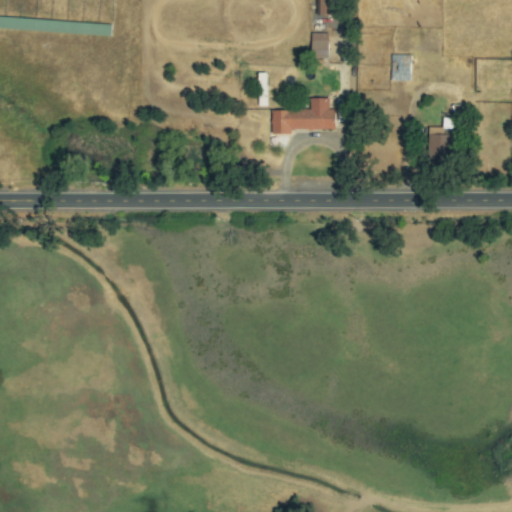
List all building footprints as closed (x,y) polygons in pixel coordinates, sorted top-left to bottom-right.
[(334,0),(317,0),(317,15),(334,15),(334,0)] [(111,23),(0,17),(0,28),(110,35),(111,23)] [(328,33),(311,33),(311,58),(328,58),(328,33)] [(390,80),(410,81),(411,55),(391,54),(390,80)] [(292,129),(335,129),(335,109),(329,109),(329,98),(310,98),(310,110),(271,110),(271,134),(292,134),(292,129)] [(452,160),(451,127),(427,128),(428,161),(452,160)]
